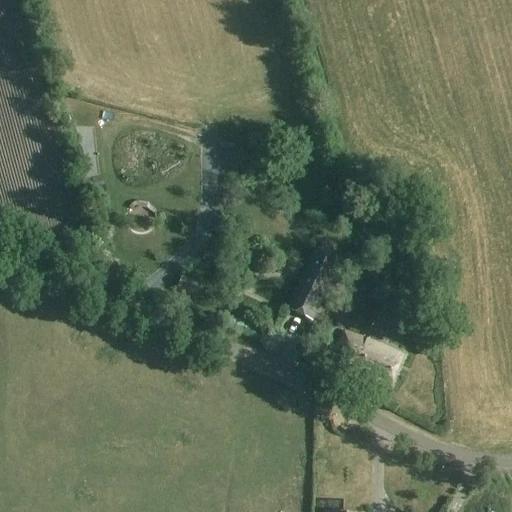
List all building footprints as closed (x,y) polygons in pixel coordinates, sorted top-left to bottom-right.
[(168,258),(174,247),(161,240),(156,252),(168,258)] [(284,309),(310,321),(339,262),(314,249),(284,309)] [(195,298),(199,287),(180,280),(176,291),(195,298)] [(389,387),(402,357),(385,348),(358,338),(343,333),(329,366),(356,378),(359,371),(371,376),(370,379),(389,387)] [(473,499),(484,490),(476,481),(465,490),(473,499)]
